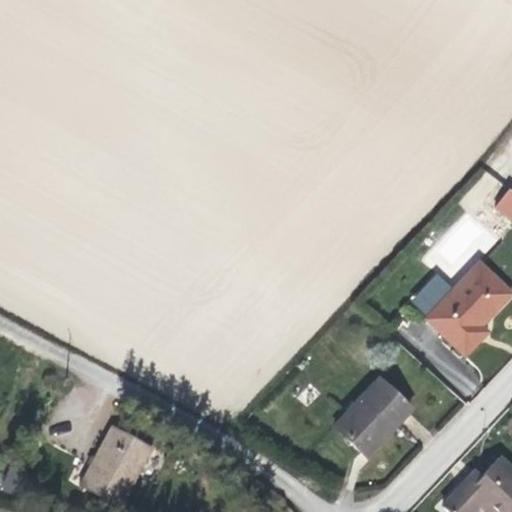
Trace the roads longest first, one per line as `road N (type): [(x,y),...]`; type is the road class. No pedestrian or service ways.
road 1 (track): [(326,511),(247,452),(0,320)]
road 2 (residential): [(511,379),(374,511)]
